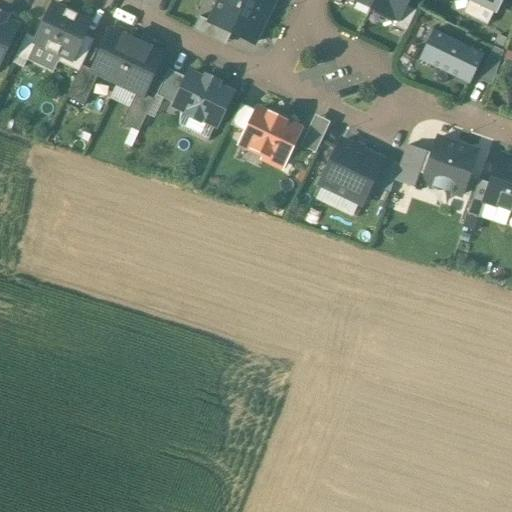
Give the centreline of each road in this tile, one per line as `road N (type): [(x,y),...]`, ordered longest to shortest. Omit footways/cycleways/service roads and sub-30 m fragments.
road 1 (residential): [(511,133),(422,102),(279,81)]
road 2 (residential): [(107,0),(279,81)]
